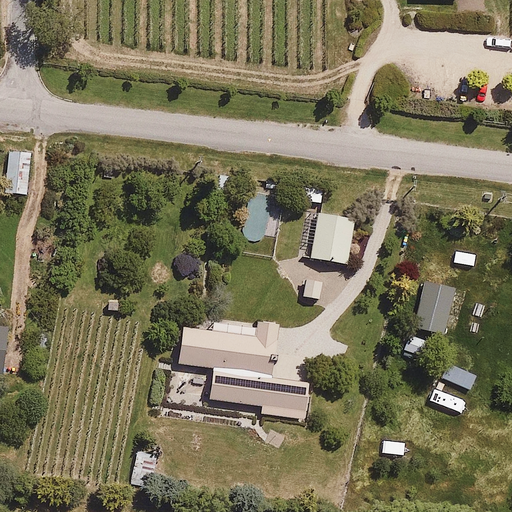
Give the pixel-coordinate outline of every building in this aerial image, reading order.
[(32,151),(9,147),(3,190),(26,193),(32,151)] [(354,216),(311,208),(303,251),(346,260),(354,216)] [(453,241),(449,260),(473,264),(476,245),(453,241)] [(455,288),(419,280),(410,319),(447,327),(455,288)] [(147,326),(68,309),(38,457),(116,474),(147,326)] [(311,376),(270,369),(278,320),(257,317),(256,323),(210,315),(209,326),(183,321),(177,356),(218,362),(213,392),(260,400),(258,409),(305,416),(311,376)] [(426,336),(404,332),(400,352),(422,357),(426,336)] [(474,372),(446,360),(440,375),(468,387),(474,372)] [(406,436),(381,432),(379,448),(404,452),(406,436)] [(159,451),(138,442),(129,465),(150,474),(159,451)]
